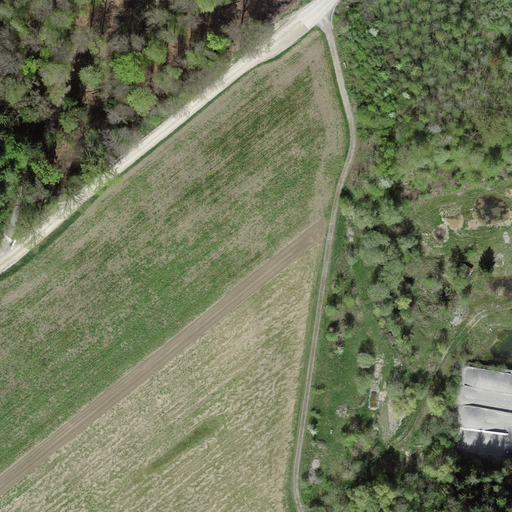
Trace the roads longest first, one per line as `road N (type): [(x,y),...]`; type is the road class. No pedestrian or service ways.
road 1 (track): [(303,511),(298,477),(323,297),(357,135),(321,3)]
road 2 (track): [(0,262),(256,47),(321,3)]
road 3 (track): [(0,137),(162,0)]
road 4 (track): [(70,84),(3,258)]
